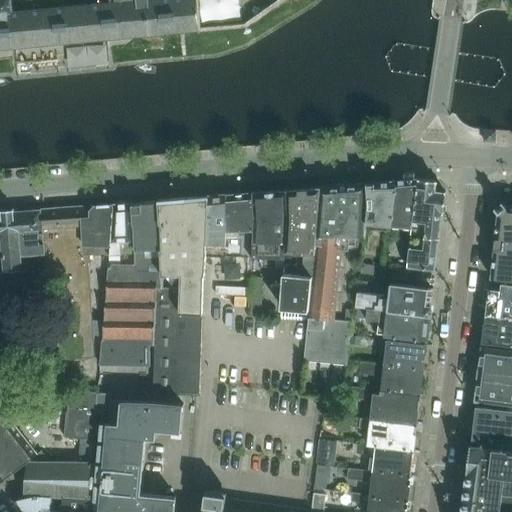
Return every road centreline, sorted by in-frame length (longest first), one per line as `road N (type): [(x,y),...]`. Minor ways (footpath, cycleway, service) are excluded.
road 1 (residential): [(473,157),(349,155),(0,188)]
road 2 (residential): [(473,157),(434,511)]
